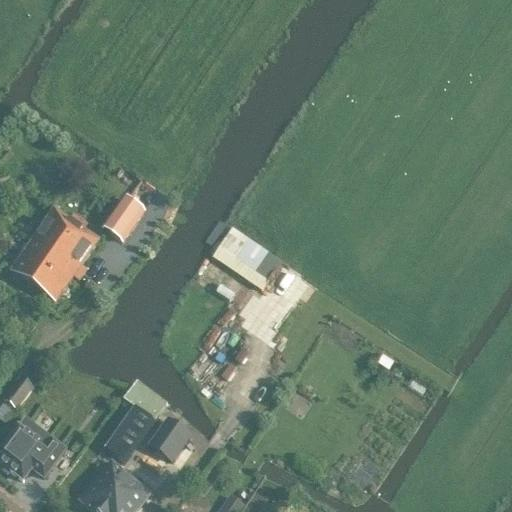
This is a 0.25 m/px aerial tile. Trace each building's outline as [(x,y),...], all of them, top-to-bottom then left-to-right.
[(124,199),(104,229),(123,243),(144,213),(124,199)] [(33,240),(80,273),(101,242),(54,209),(33,240)] [(0,219),(0,232),(3,235),(9,226),(0,219)] [(283,262),(248,238),(234,228),(213,258),(263,292),(283,262)] [(80,273),(33,240),(11,271),(58,304),(80,273)] [(221,285),(217,293),(231,302),(235,295),(221,285)] [(221,339),(231,345),(243,324),(234,318),(221,339)] [(343,325),(340,330),(356,341),(359,336),(343,325)] [(311,350),(307,357),(326,368),(342,342),(328,334),(317,353),(311,350)] [(382,355),(377,363),(388,370),(393,362),(382,355)] [(242,365),(230,373),(241,391),(254,383),(242,365)] [(305,392),(309,380),(295,376),(291,388),(305,392)] [(16,411),(33,388),(22,379),(5,402),(16,411)] [(156,423),(153,421),(166,404),(137,383),(123,401),(134,408),(105,450),(126,465),(156,423)] [(168,421),(149,447),(172,463),(191,437),(168,421)] [(19,427),(0,452),(0,468),(8,475),(11,472),(23,482),(33,470),(45,479),(66,451),(53,441),(47,448),(19,427)] [(92,511),(136,511),(151,495),(111,462),(79,501),(92,511)] [(248,506),(257,511),(271,491),(262,485),(248,506)] [(227,496),(216,511),(237,511),(241,506),(227,496)]
